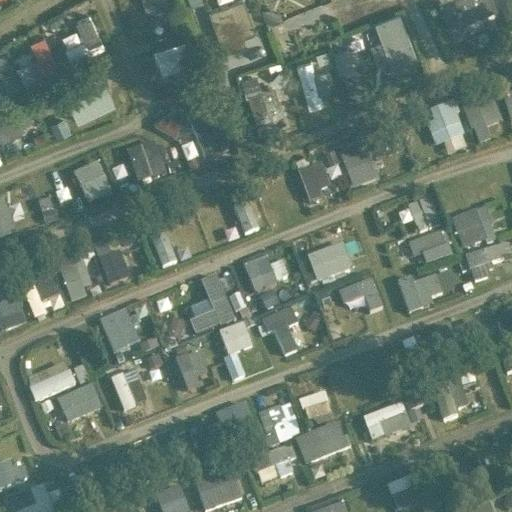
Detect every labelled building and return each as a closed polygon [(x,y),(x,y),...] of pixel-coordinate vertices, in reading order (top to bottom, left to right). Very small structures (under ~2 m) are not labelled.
[(169,0),(141,0),(146,12),(171,3),(169,0)] [(222,44),(228,47),(237,44),(240,37),(241,37),(253,33),(255,28),(244,0),(234,0),(209,9),(222,44)] [(445,0),(441,2),(438,3),(449,28),(497,8),(493,0),(445,0)] [(511,15),(511,0),(498,0),(506,18),(511,15)] [(268,25),(282,19),(279,12),(268,7),(262,10),(268,25)] [(382,39),(390,60),(393,70),(418,60),(399,12),(375,21),(382,39)] [(76,20),(84,39),(67,46),(72,59),(105,46),(92,14),(76,20)] [(154,50),(162,74),(192,64),(184,40),(154,50)] [(52,48),(60,67),(71,62),(63,43),(52,48)] [(333,52),(340,73),(354,69),(347,47),(333,52)] [(189,52),(192,62),(200,60),(196,50),(189,52)] [(9,91),(9,90),(20,84),(4,52),(0,53),(0,73),(0,74),(0,84),(1,86),(5,84),(9,91)] [(296,64),(309,108),(323,104),(319,93),(318,87),(328,84),(325,70),(314,73),(310,60),(296,64)] [(39,83),(38,81),(29,61),(19,66),(17,67),(27,89),(29,88),(39,83)] [(204,74),(200,63),(192,65),(196,77),(204,74)] [(270,78),(279,86),(288,76),(279,68),(270,78)] [(63,91),(78,122),(116,104),(101,73),(63,91)] [(256,73),(241,78),(244,90),(260,86),(256,73)] [(357,74),(343,76),(349,105),(363,102),(357,74)] [(204,161),(230,151),(204,82),(177,92),(204,161)] [(14,100),(26,93),(20,84),(9,90),(14,100)] [(275,86),(248,94),(260,135),(275,131),(273,125),(286,122),(275,86)] [(511,125),(511,124),(511,96),(503,99),(511,125)] [(473,132),(484,128),(499,122),(490,100),(464,110),(473,132)] [(443,145),(461,138),(464,137),(456,117),(459,116),(454,103),(429,114),(434,124),(426,128),(435,149),(443,145)] [(33,119),(27,107),(0,121),(0,148),(1,151),(29,136),(23,124),(33,119)] [(50,123),(56,138),(71,131),(64,117),(50,123)] [(161,117),(154,130),(175,142),(182,128),(161,117)] [(31,136),(37,149),(49,144),(43,131),(31,136)] [(364,145),(366,150),(371,152),(376,150),(373,141),(364,145)] [(165,176),(154,145),(127,154),(138,186),(165,176)] [(350,157),(347,149),(337,153),(340,161),(350,157)] [(365,151),(341,160),(353,191),(377,182),(365,151)] [(325,161),(330,172),(337,169),(339,168),(335,157),(325,161)] [(73,177),(88,207),(112,195),(97,165),(73,177)] [(180,173),(177,165),(167,168),(170,177),(180,173)] [(310,205),(321,201),(319,195),(320,194),(329,191),(320,166),(298,175),(310,205)] [(129,192),(130,192),(126,183),(117,187),(121,196),(129,192)] [(293,214),(289,200),(298,197),(294,184),(269,192),(276,218),(293,214)] [(417,234),(441,226),(432,199),(408,207),(417,234)] [(38,205),(46,227),(58,223),(55,212),(53,213),(49,201),(38,205)] [(83,210),(79,202),(72,205),(76,213),(83,210)] [(241,237),(258,233),(251,202),(234,206),(241,237)] [(4,203),(0,204),(0,242),(17,236),(4,203)] [(451,224),(463,252),(486,243),(487,247),(496,243),(490,229),(493,228),(486,210),(451,224)] [(130,231),(118,236),(123,249),(135,245),(130,231)] [(441,235),(441,234),(409,246),(414,261),(422,258),(426,268),(452,258),(448,247),(450,246),(446,233),(441,235)] [(98,262),(110,258),(105,244),(93,249),(98,262)] [(172,246),(155,250),(160,270),(177,265),(172,246)] [(352,272),(348,261),(348,260),(347,259),(343,249),(342,246),(307,259),(313,274),(317,285),(352,272)] [(475,285),(487,281),(483,268),(491,266),(503,262),(511,259),(507,246),(464,259),(469,273),(471,272),(475,285)] [(90,247),(75,253),(80,264),(94,259),(90,247)] [(110,258),(98,262),(109,289),(130,280),(119,254),(110,258)] [(56,263),(71,306),(86,301),(83,291),(90,289),(82,266),(75,269),(71,258),(56,263)] [(269,269),(265,259),(243,268),(255,296),(277,286),(276,284),(288,279),(282,264),(269,269)] [(29,274),(34,287),(47,281),(42,268),(29,274)] [(26,276),(19,279),(22,287),(29,284),(26,276)] [(208,303),(214,315),(195,323),(190,325),(195,338),(233,322),(215,279),(201,285),(208,303)] [(409,317),(421,312),(419,305),(431,300),(442,296),(436,279),(412,287),(410,281),(397,285),(409,317)] [(40,286),(36,291),(34,288),(23,293),(35,322),(46,317),(42,306),(60,298),(52,281),(52,280),(42,284),(40,286)] [(338,296),(343,308),(363,300),(369,316),(382,311),(371,283),(338,296)] [(12,290),(0,295),(0,326),(3,335),(26,326),(12,290)] [(273,294),(260,300),(266,313),(279,306),(273,294)] [(327,297),(319,300),(323,309),(331,306),(327,297)] [(273,334),(284,359),(296,353),(286,331),(297,326),(290,310),(261,323),(267,336),(273,334)] [(239,314),(242,322),(250,319),(247,311),(239,314)] [(126,312),(99,324),(113,357),(140,346),(133,329),(138,327),(135,319),(130,321),(126,312)] [(323,322),(313,316),(304,328),(314,335),(323,322)] [(242,323),(246,332),(254,328),(251,319),(242,323)] [(511,320),(510,321),(497,325),(507,356),(511,354),(511,320)] [(172,321),(166,339),(180,343),(186,326),(172,321)] [(476,323),(454,331),(465,363),(497,351),(493,340),(484,343),(476,323)] [(243,326),(219,335),(229,359),(252,350),(243,326)] [(463,364),(449,328),(434,334),(444,357),(432,362),(437,374),(463,364)] [(404,345),(411,361),(422,356),(415,340),(404,345)] [(157,341),(139,348),(142,356),(160,349),(157,341)] [(178,361),(186,357),(187,357),(184,348),(175,352),(178,361)] [(195,379),(206,374),(199,354),(187,359),(186,357),(178,361),(175,362),(188,395),(199,390),(196,382),(195,379)] [(159,358),(146,362),(150,372),(163,368),(159,358)] [(430,376),(422,359),(413,363),(421,380),(430,376)] [(511,374),(511,362),(502,366),(506,376),(511,374)] [(67,363),(48,372),(52,381),(29,392),(35,405),(77,386),(67,363)] [(391,373),(409,415),(424,409),(407,367),(391,373)] [(240,368),(228,373),(232,384),(245,379),(240,368)] [(74,376),(80,388),(90,383),(84,371),(75,376),(74,376)] [(136,372),(110,383),(123,414),(149,404),(136,372)] [(471,372),(458,376),(461,387),(474,383),(471,372)] [(355,377),(331,383),(337,407),(361,401),(355,377)] [(467,409),(458,382),(432,390),(443,423),(456,419),(454,413),(467,409)] [(58,400),(67,425),(103,412),(94,388),(58,400)] [(54,412),(49,403),(39,408),(44,417),(54,412)] [(260,441),(246,405),(216,417),(219,426),(230,453),(260,441)] [(363,421),(367,432),(380,427),(385,438),(385,440),(411,430),(406,417),(405,417),(401,407),(363,421)] [(330,417),(332,421),(341,418),(338,408),(329,412),(328,412),(330,417)] [(298,430),(294,421),(286,424),(280,411),(280,409),(257,418),(267,441),(264,442),(267,450),(299,438),(298,430)] [(423,422),(419,412),(408,417),(412,426),(423,422)] [(55,431),(60,443),(71,438),(66,426),(55,431)] [(351,449),(347,438),(343,440),(337,426),(295,443),(305,468),(351,449)] [(185,434),(182,427),(172,430),(175,438),(185,434)] [(173,461),(167,447),(147,454),(152,468),(173,461)] [(289,464),(296,461),(291,449),(284,452),(283,451),(249,465),(255,477),(257,476),(274,470),(279,480),(279,481),(293,475),(289,464)] [(462,496),(486,488),(475,458),(451,466),(462,496)] [(121,461),(108,466),(112,478),(107,480),(109,484),(103,486),(108,499),(132,490),(121,461)] [(0,492),(27,482),(23,470),(15,473),(11,463),(0,467),(0,492)] [(231,467),(236,479),(245,475),(241,463),(231,467)] [(204,511),(212,511),(242,502),(231,470),(194,483),(204,511)] [(507,487),(503,478),(492,482),(495,491),(507,487)] [(417,490),(392,500),(396,511),(405,511),(434,500),(428,485),(417,490)] [(36,508),(26,511),(51,511),(42,489),(30,494),(36,508)] [(187,511),(179,489),(155,498),(160,511),(187,511)] [(94,499),(99,509),(107,505),(103,495),(94,499)] [(81,496),(71,501),(75,511),(85,507),(81,496)] [(144,500),(133,504),(136,511),(137,511),(147,508),(144,500)]
